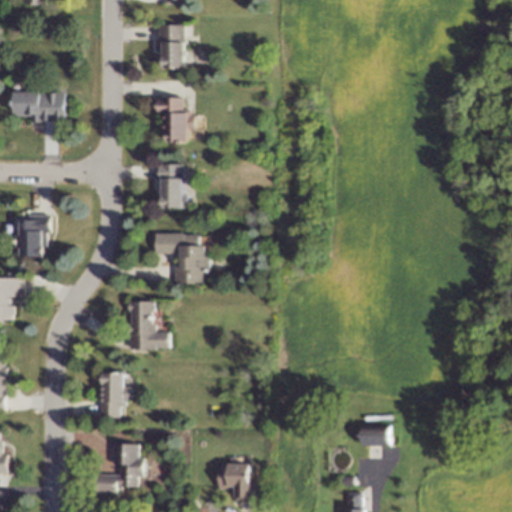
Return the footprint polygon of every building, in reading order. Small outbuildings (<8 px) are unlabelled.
[(171,63),(171,60),(162,60),(162,50),(164,50),(164,39),(161,39),(161,22),(184,21),(184,60),(178,60),(178,63),(171,63)] [(28,118),(28,109),(10,109),(10,90),(49,91),(48,99),(53,99),(53,116),(40,115),(40,118),(28,118)] [(164,148),(164,133),(167,133),(167,121),(156,121),(156,109),(163,109),(163,97),(182,98),(182,109),(186,109),(186,112),(190,118),(190,126),(186,128),(185,149),(164,148)] [(165,162),(186,163),(185,207),(160,207),(161,182),(164,182),(165,162)] [(16,252),(16,245),(13,245),(14,234),(18,234),(18,218),(26,218),(26,215),(48,215),(48,230),(36,230),(35,253),(16,252)] [(179,278),(177,262),(183,262),(182,250),(178,250),(178,246),(154,248),(152,229),(182,226),(182,230),(199,229),(200,238),(205,238),(207,251),(210,252),(208,265),(205,266),(206,274),(179,278)] [(0,319),(0,276),(16,276),(15,292),(5,292),(5,304),(7,305),(6,319),(0,319)] [(123,339),(122,317),(130,317),(130,304),(126,304),(125,293),(154,292),(154,302),(148,302),(149,318),(159,318),(160,338),(123,339)] [(0,363),(6,364),(5,374),(9,375),(6,415),(0,414),(0,363)] [(103,409),(102,387),(105,386),(105,373),(102,371),(103,366),(107,364),(121,364),(121,363),(126,363),(126,364),(128,364),(128,378),(134,378),(136,381),(137,385),(134,388),(128,389),(128,395),(120,395),(121,409),(103,409)] [(332,439),(332,426),(342,426),(342,417),(351,416),(351,439),(332,439)] [(394,444),(365,443),(366,423),(395,424),(394,444)] [(0,471),(8,472),(8,453),(2,453),(2,430),(0,429),(0,471)] [(114,480),(115,453),(136,453),(135,464),(143,464),(142,481),(134,481),(134,490),(117,490),(117,501),(99,500),(100,479),(114,480)] [(253,498),(235,498),(235,486),(213,485),(214,469),(227,469),(227,466),(237,466),(237,469),(249,469),(249,485),(253,485),(253,498)] [(356,483),(345,483),(346,474),(357,475),(356,483)] [(351,511),(351,507),(354,507),(353,491),(366,490),(366,507),(368,507),(368,511),(351,511)]
